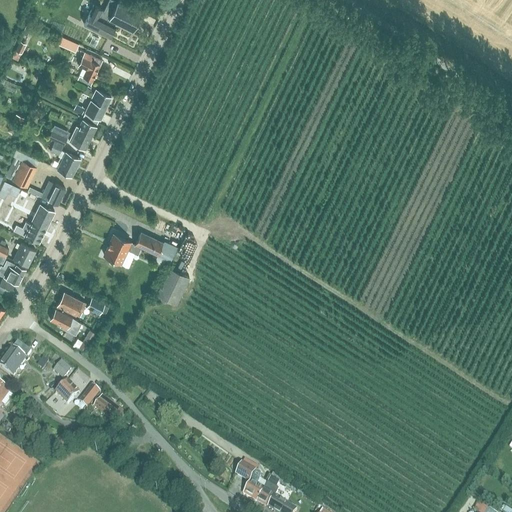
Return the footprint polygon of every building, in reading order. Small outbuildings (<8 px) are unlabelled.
[(113,0),(109,0),(103,12),(110,16),(108,20),(132,32),(141,14),(113,0)] [(108,20),(110,16),(103,12),(103,13),(101,12),(103,9),(93,4),(83,25),(109,38),(114,27),(107,22),(108,20)] [(27,10),(24,18),(29,21),(33,12),(27,10)] [(30,36),(34,28),(27,24),(23,32),(30,36)] [(89,32),(84,43),(95,49),(101,37),(89,32)] [(61,36),(58,43),(75,50),(78,44),(61,36)] [(18,60),(25,43),(20,41),(12,58),(18,60)] [(80,76),(78,79),(91,86),(102,62),(85,53),(79,66),(87,70),(83,77),(80,76)] [(85,87),(82,92),(88,95),(91,89),(85,87)] [(94,92),(85,111),(100,118),(111,96),(97,89),(96,93),(94,92)] [(17,114),(14,120),(21,123),(24,117),(17,114)] [(71,141),(86,148),(96,126),(82,119),(71,141)] [(52,129),(49,137),(64,144),(67,137),(52,129)] [(59,154),(63,146),(53,142),(50,149),(59,154)] [(58,166),(56,165),(55,167),(57,167),(72,175),(81,159),(65,151),(58,166)] [(15,156),(5,175),(12,179),(28,186),(37,167),(21,159),(15,156)] [(4,179),(0,188),(0,195),(5,198),(8,191),(16,195),(20,187),(4,179)] [(47,184),(41,196),(58,204),(66,188),(55,183),(49,180),(47,184)] [(17,225),(14,230),(39,242),(47,226),(54,210),(40,203),(30,224),(26,221),(23,228),(17,225)] [(0,223),(14,230),(17,225),(0,216),(0,223)] [(175,248),(140,231),(134,244),(112,233),(102,254),(121,263),(127,249),(136,254),(140,247),(169,261),(175,248)] [(10,232),(7,238),(13,241),(16,234),(10,232)] [(0,253),(6,256),(9,249),(4,246),(0,243),(0,253)] [(20,243),(13,259),(28,266),(36,250),(20,243)] [(1,264),(0,265),(0,274),(18,283),(25,268),(6,259),(3,265),(1,264)] [(175,304),(188,277),(168,267),(153,298),(163,303),(165,299),(175,304)] [(13,284),(2,278),(0,282),(0,291),(8,295),(13,284)] [(86,302),(64,291),(57,305),(79,316),(86,302)] [(91,296),(86,307),(100,314),(101,310),(105,311),(108,306),(104,304),(105,303),(91,296)] [(55,309),(50,319),(60,325),(60,326),(75,334),(81,324),(71,317),(55,309)] [(90,330),(84,339),(90,342),(95,333),(90,330)] [(18,342),(9,353),(23,363),(24,361),(24,360),(26,357),(31,351),(18,342)] [(0,366),(13,376),(23,363),(9,353),(0,366)] [(63,379),(71,369),(62,361),(54,371),(63,379)] [(76,366),(67,376),(79,386),(88,375),(76,366)] [(67,405),(74,398),(79,393),(68,381),(56,393),(67,405)] [(0,384),(0,405),(2,404),(5,407),(13,396),(9,393),(10,391),(0,384)] [(87,408),(100,392),(92,386),(79,402),(86,407),(87,408)] [(118,425),(126,413),(102,395),(94,407),(118,425)] [(4,425),(2,428),(9,433),(11,429),(9,428),(10,426),(7,424),(6,426),(4,425)] [(206,450),(212,442),(198,431),(192,440),(206,450)] [(62,450),(72,441),(66,434),(56,443),(62,450)] [(257,484),(259,481),(261,477),(260,474),(242,464),(235,475),(250,483),(248,486),(243,494),(257,502),(267,485),(266,485),(264,489),(257,484)] [(270,478),(268,483),(276,488),(279,483),(270,478)] [(277,491),(267,485),(257,502),(267,508),(274,511),(294,511),(296,509),(274,496),(277,491)]
